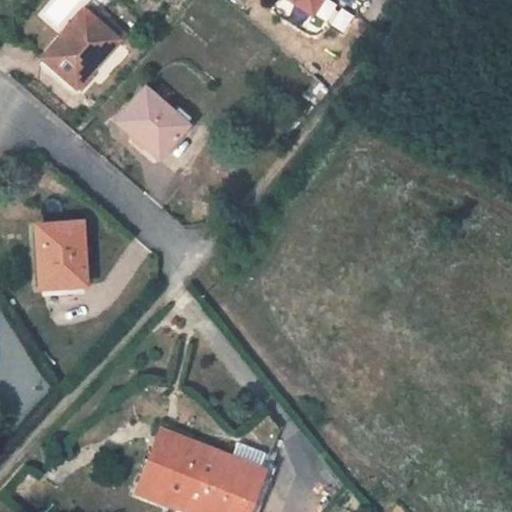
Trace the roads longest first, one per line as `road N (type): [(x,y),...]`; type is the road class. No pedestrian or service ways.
road 1 (track): [(191,269),(413,0)]
road 2 (track): [(0,472),(191,269),(178,257)]
road 3 (residential): [(178,257),(17,109)]
